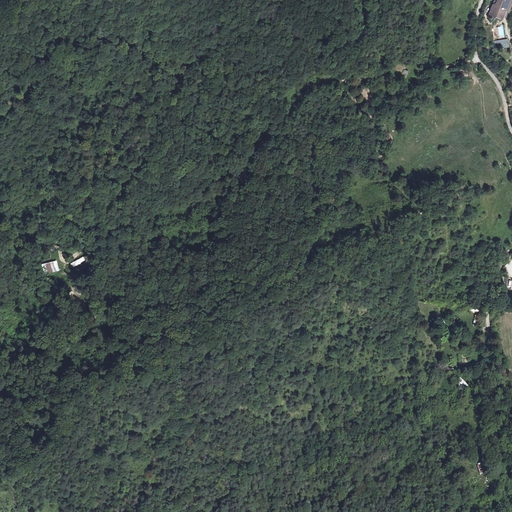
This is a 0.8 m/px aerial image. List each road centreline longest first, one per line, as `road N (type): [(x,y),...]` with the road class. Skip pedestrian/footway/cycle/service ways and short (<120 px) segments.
road 1 (track): [(477,61),(432,73),(382,114),(363,112),(341,78),(317,83),(256,141),(241,176),(222,194),(207,186),(197,64),(181,65),(125,184),(64,267),(44,171),(76,70),(59,64),(0,113)]
road 2 (residential): [(511,251),(486,310),(492,431)]
